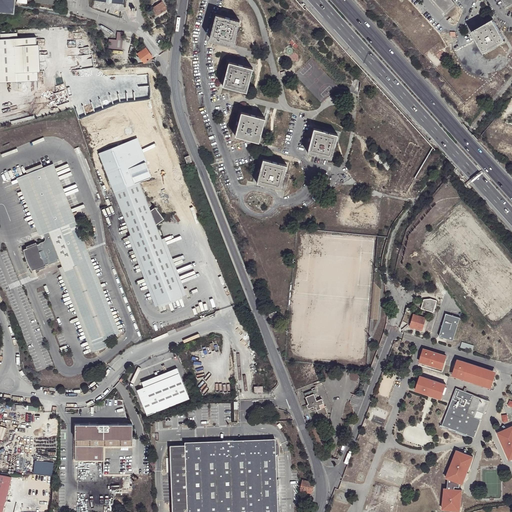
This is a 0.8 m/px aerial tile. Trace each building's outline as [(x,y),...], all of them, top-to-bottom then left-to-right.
[(0,0),(0,11),(14,13),(15,0),(0,0)] [(455,4),(451,0),(431,0),(444,14),(455,4)] [(511,0),(501,0),(507,9),(511,5),(511,0)] [(162,2),(153,7),(157,14),(166,8),(162,2)] [(239,22),(215,15),(209,39),(233,45),(239,22)] [(471,34),(483,55),(504,43),(492,22),(471,34)] [(117,40),(108,39),(108,48),(121,49),(123,32),(117,32),(117,40)] [(0,81),(38,80),(38,72),(40,72),(40,45),(37,45),(37,37),(0,38),(0,81)] [(150,59),(152,57),(146,47),(137,53),(139,56),(138,57),(140,60),(141,59),(144,64),(152,63),(150,59)] [(253,69),(229,63),(222,86),(247,92),(253,69)] [(265,119),(241,113),(235,136),(259,142),(265,119)] [(511,126),(505,124),(503,132),(511,134),(511,126)] [(314,131),(307,155),(332,161),(338,137),(314,131)] [(496,151),(511,155),(511,147),(499,143),(496,151)] [(287,166),(263,160),(257,183),(281,189),(287,166)] [(49,164),(70,219),(74,217),(53,163),(49,164)] [(20,176),(41,230),(70,219),(49,164),(20,176)] [(113,190),(117,201),(143,191),(139,180),(113,190)] [(143,191),(117,201),(150,286),(173,277),(176,275),(155,223),(163,217),(154,205),(150,209),(143,191)] [(70,219),(41,230),(45,240),(52,255),(54,261),(59,259),(62,265),(80,313),(104,304),(82,250),(86,248),(75,220),(71,221),(70,219)] [(52,255),(45,240),(36,243),(36,242),(26,245),(27,247),(23,248),(23,250),(25,257),(28,264),(52,255)] [(108,302),(86,248),(82,250),(104,304),(108,302)] [(52,255),(28,264),(28,265),(31,270),(35,269),(36,270),(45,266),(45,265),(54,261),(52,255)] [(80,313),(62,265),(58,267),(77,314),(80,313)] [(176,275),(173,277),(180,295),(183,294),(176,275)] [(173,277),(150,286),(157,304),(180,295),(173,277)] [(433,312),(436,301),(430,299),(424,299),(421,308),(433,312)] [(108,302),(104,304),(115,334),(119,332),(108,302)] [(115,334),(104,304),(80,313),(95,351),(96,351),(101,349),(107,345),(104,338),(115,334)] [(279,317),(277,312),(270,314),(272,320),(279,317)] [(459,317),(445,312),(439,336),(453,340),(459,317)] [(80,313),(77,314),(91,352),(95,351),(80,313)] [(416,326),(415,328),(421,330),(425,318),(413,314),(409,326),(414,328),(415,326),(416,326)] [(474,345),(461,342),(460,348),(472,351),(474,345)] [(446,356),(423,349),(419,361),(442,368),(446,356)] [(456,376),(462,359),(458,358),(452,374),(456,376)] [(492,370),(462,359),(456,376),(486,387),(492,370)] [(163,380),(180,373),(178,368),(161,374),(163,380)] [(497,372),(492,370),(486,387),(491,389),(497,372)] [(163,380),(173,406),(189,399),(180,373),(163,380)] [(147,379),(149,385),(163,380),(161,374),(147,379)] [(445,384),(420,375),(415,389),(440,398),(445,384)] [(147,415),(173,406),(163,380),(149,385),(137,389),(147,415)] [(489,401),(456,388),(440,424),(472,437),(480,419),(474,417),(476,411),(483,414),(489,401)] [(312,395),(314,394),(317,392),(316,389),(304,394),(308,404),(306,405),(308,409),(315,406),(319,417),(327,414),(326,411),(325,411),(323,408),(325,407),(322,399),(317,401),(315,397),(314,398),(312,395)] [(133,474),(133,424),(76,424),(76,460),(104,460),(104,474),(133,474)] [(511,426),(496,433),(507,460),(509,459),(511,463),(511,426)] [(277,511),(275,438),(185,441),(185,445),(170,445),(172,511),(277,511)] [(460,484),(471,457),(455,450),(444,477),(446,478),(445,488),(443,488),(441,509),(458,511),(460,490),(457,490),(454,489),(454,487),(457,487),(458,483),(460,484)] [(1,511),(10,476),(0,473),(0,511),(1,511)] [(45,478),(30,477),(29,485),(44,487),(45,478)] [(303,480),(301,490),(301,491),(302,492),(305,493),(307,491),(311,493),(314,484),(311,483),(303,480)]
